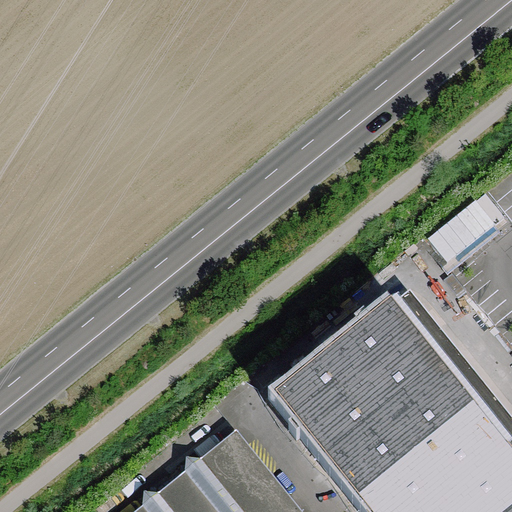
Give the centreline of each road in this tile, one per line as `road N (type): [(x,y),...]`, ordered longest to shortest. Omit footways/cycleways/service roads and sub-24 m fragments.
road 1 (secondary): [(0,405),(500,0)]
road 2 (unknown): [(103,511),(250,399)]
